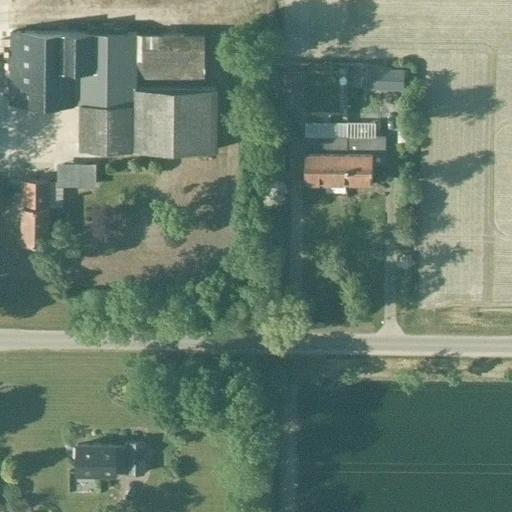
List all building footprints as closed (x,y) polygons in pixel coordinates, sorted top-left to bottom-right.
[(204,35),(135,34),(11,33),(10,104),(80,105),(79,150),(214,151),(215,89),(135,88),(135,79),(204,79),(204,35)] [(404,70),(367,68),(366,90),(403,91),(404,70)] [(348,92),(362,93),(363,76),(349,76),(348,92)] [(347,184),(372,184),(372,164),(385,164),(385,137),(347,137),(347,140),(347,184)] [(347,184),(347,140),(305,140),(305,141),(290,141),(290,172),(306,172),(306,184),(347,184)] [(89,166),(55,166),(54,181),(89,181),(89,166)] [(21,244),(48,244),(48,208),(46,207),(47,193),(49,193),(49,181),(22,181),(22,207),(21,244)] [(114,473),(125,474),(144,475),(144,442),(126,442),(126,448),(114,447),(76,447),(76,474),(113,474),(114,473)]
